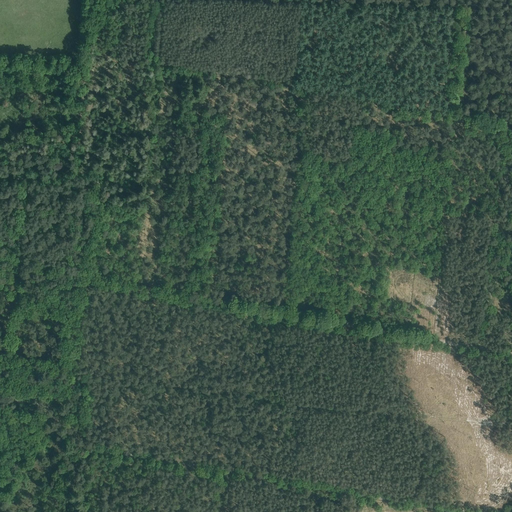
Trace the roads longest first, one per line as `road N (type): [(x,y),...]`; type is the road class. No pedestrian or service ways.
road 1 (track): [(0,396),(80,404),(82,437),(504,511)]
road 2 (track): [(81,275),(511,352)]
